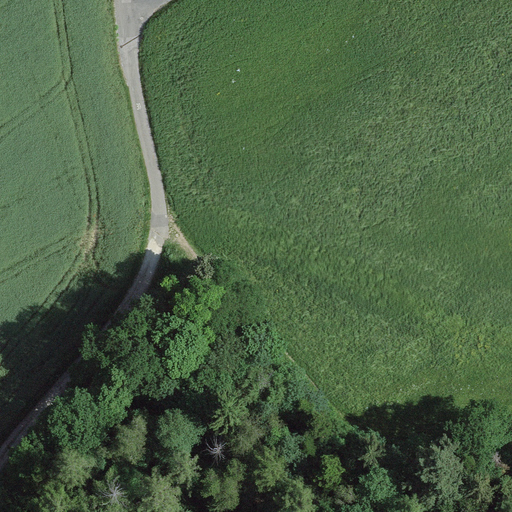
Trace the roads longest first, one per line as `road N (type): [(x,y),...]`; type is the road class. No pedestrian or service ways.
road 1 (track): [(137,0),(128,27),(158,209),(151,254),(117,320),(0,475)]
road 2 (track): [(329,511),(289,421),(154,181)]
